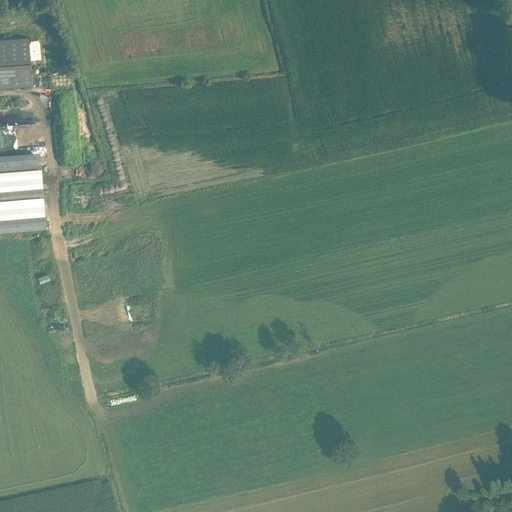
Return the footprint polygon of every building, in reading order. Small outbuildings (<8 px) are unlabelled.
[(0,43),(0,89),(36,87),(33,41),(0,43)] [(42,63),(51,61),(48,42),(39,44),(42,63)] [(66,132),(80,130),(76,94),(62,96),(66,132)] [(0,150),(43,148),(42,124),(0,126),(0,150)] [(0,226),(45,224),(40,153),(0,156),(0,226)]
